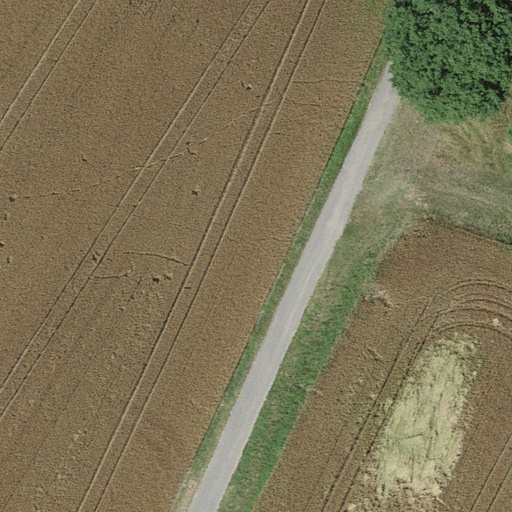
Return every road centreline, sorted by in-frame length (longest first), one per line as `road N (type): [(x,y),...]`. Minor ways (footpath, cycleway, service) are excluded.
road 1 (track): [(430,0),(204,511)]
road 2 (track): [(344,195),(470,199),(511,212)]
